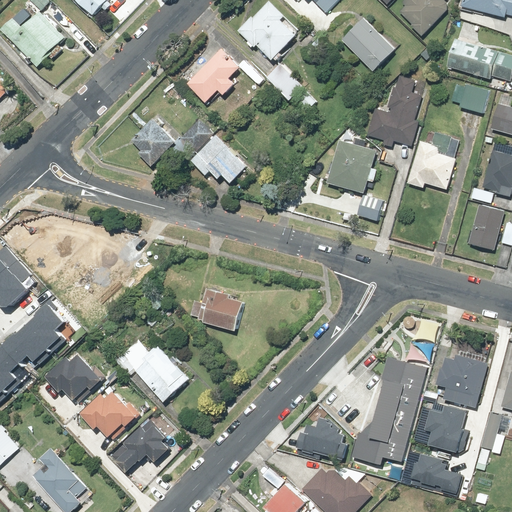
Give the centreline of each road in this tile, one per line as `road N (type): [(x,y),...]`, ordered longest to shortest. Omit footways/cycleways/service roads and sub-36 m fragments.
road 1 (tertiary): [(126,197),(369,265)]
road 2 (residential): [(171,511),(331,345)]
road 3 (tertiary): [(47,147),(190,0)]
